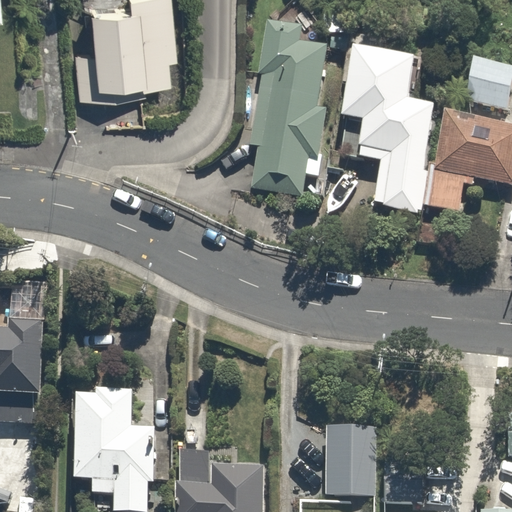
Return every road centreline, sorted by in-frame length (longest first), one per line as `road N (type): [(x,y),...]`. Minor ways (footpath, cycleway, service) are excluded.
road 1 (tertiary): [(20,204),(103,222),(284,302),(511,331)]
road 2 (residential): [(212,0),(210,118),(154,150),(50,167),(20,204)]
